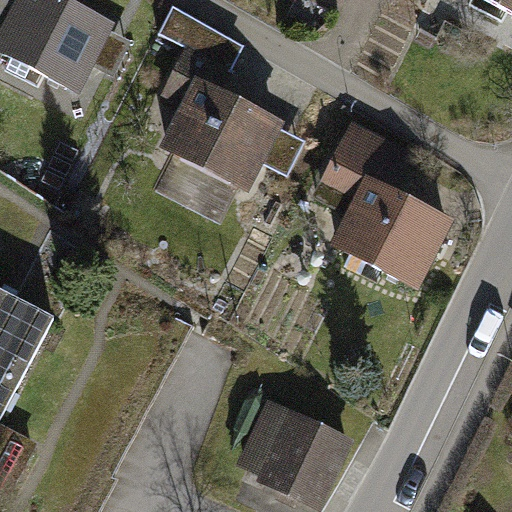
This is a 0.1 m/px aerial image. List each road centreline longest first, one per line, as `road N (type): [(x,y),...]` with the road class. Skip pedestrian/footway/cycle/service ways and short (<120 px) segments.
road 1 (residential): [(189,0),(511,187)]
road 2 (residential): [(511,248),(381,511)]
